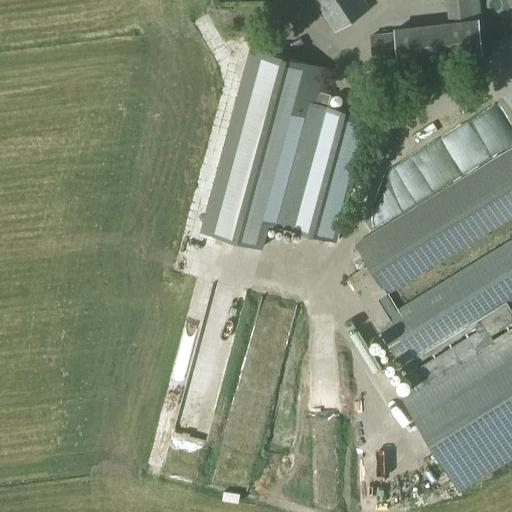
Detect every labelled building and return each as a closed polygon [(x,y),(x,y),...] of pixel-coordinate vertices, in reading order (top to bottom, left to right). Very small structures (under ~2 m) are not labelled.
[(311,0),(333,34),(370,9),(363,0),(311,0)] [(459,58),(483,55),(477,0),(446,0),(449,26),(371,33),(373,67),(394,66),(459,58)] [(325,70),(253,50),(204,232),(261,248),(268,224),(335,244),(367,119),(316,105),(325,70)] [(462,120),(471,130),(465,136),(473,145),(490,130),(495,136),(511,121),(492,100),(478,113),(474,109),(462,120)] [(388,295),(407,283),(511,218),(511,147),(386,225),(355,244),(368,265),(347,278),(402,368),(508,304),(511,301),(511,239),(387,316),(377,300),(387,294),(388,295)] [(511,310),(508,304),(402,368),(420,393),(406,401),(461,490),(511,458),(511,310)]
